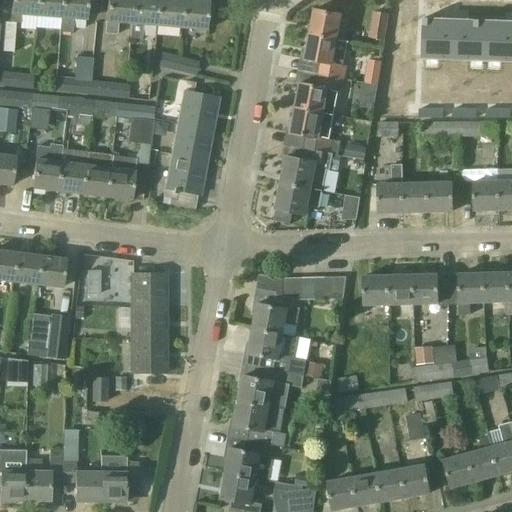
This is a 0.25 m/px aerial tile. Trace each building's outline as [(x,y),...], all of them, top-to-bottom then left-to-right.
[(21,15),(36,17),(37,0),(12,0),(11,22),(15,23),(20,23),(21,15)] [(61,19),(63,0),(37,0),(36,17),(61,19)] [(88,0),(63,0),(61,19),(59,32),(72,33),(74,20),(87,21),(88,0)] [(131,24),(133,0),(108,0),(105,34),(117,35),(118,23),(131,24)] [(133,0),(131,24),(130,39),(142,40),(144,25),(157,26),(158,0),(133,0)] [(158,0),(157,26),(182,28),(183,0),(158,0)] [(186,0),(183,0),(182,28),(207,30),(209,2),(186,0)] [(310,34),(338,39),(343,14),(315,9),(310,34)] [(389,15),(374,12),(369,38),(385,41),(389,15)] [(422,60),(485,62),(486,21),(424,19),(422,60)] [(511,21),(486,21),(485,62),(511,63),(511,21)] [(321,62),(319,74),(345,79),(347,65),(342,64),(346,41),(338,39),(310,34),(305,59),(321,62)] [(177,72),(181,58),(162,53),(159,68),(177,72)] [(199,62),(181,58),(177,72),(196,77),(199,62)] [(367,58),(363,102),(376,103),(376,111),(395,113),(398,82),(381,80),(383,59),(367,58)] [(0,86),(13,88),(15,73),(0,71),(0,86)] [(34,75),(15,73),(13,88),(32,91),(34,75)] [(342,92),(345,79),(319,74),(317,86),(300,83),(295,108),(334,115),(339,91),(342,92)] [(90,96),(91,81),(72,79),(71,94),(90,96)] [(109,98),(110,83),(91,81),(90,96),(109,98)] [(110,83),(109,98),(127,100),(129,84),(110,83)] [(0,106),(12,107),(14,93),(0,91),(0,106)] [(177,124),(212,131),(218,98),(183,92),(177,124)] [(14,93),(12,107),(31,109),(32,94),(14,93)] [(31,109),(54,112),(56,97),(32,94),(31,109)] [(56,97),(54,112),(73,114),(74,99),(56,97)] [(117,103),(93,101),(91,115),(115,118),(117,103)] [(135,120),(136,105),(117,103),(115,118),(135,120)] [(156,107),(136,105),(135,120),(154,122),(156,107)] [(0,107),(0,129),(16,130),(17,108),(0,107)] [(307,136),(305,149),(339,155),(341,142),(329,139),(334,115),(295,108),(291,133),(307,136)] [(419,118),(431,118),(431,110),(419,110),(419,118)] [(443,110),(431,110),(431,118),(443,118),(443,110)] [(452,118),(465,118),(465,110),(452,110),(452,118)] [(465,110),(465,118),(477,118),(477,110),(465,110)] [(486,118),(498,118),(498,110),(486,110),(486,118)] [(498,118),(510,118),(510,110),(498,110),(498,118)] [(471,123),(471,132),(485,132),(485,123),(471,123)] [(499,123),(485,123),(485,132),(499,132),(499,123)] [(206,163),(212,131),(177,124),(171,157),(206,163)] [(398,124),(384,124),(384,133),(398,133),(398,124)] [(412,124),(398,124),(398,133),(412,133),(412,124)] [(441,124),(427,124),(427,133),(441,132),(441,124)] [(441,124),(441,132),(455,132),(455,124),(441,124)] [(31,189),(56,192),(62,146),(49,144),(47,161),(35,160),(31,189)] [(56,192),(81,195),(86,152),(74,151),(62,150),(62,146),(56,192)] [(341,156),(339,155),(305,149),(302,160),(286,157),(281,183),(322,191),(327,167),(331,167),(331,165),(339,166),(341,156)] [(81,195),(106,198),(110,169),(109,169),(111,156),(88,153),(88,152),(86,152),(81,195)] [(15,157),(0,155),(0,184),(11,186),(15,157)] [(110,169),(106,198),(131,201),(136,159),(111,156),(109,169),(110,169)] [(194,209),(197,195),(200,196),(206,163),(171,157),(163,197),(170,198),(169,205),(194,210),(194,209)] [(508,157),(485,158),(486,193),(508,192),(508,157)] [(464,158),(442,159),(443,194),(464,193),(464,158)] [(485,158),(464,158),(464,193),(486,193),(485,158)] [(420,159),(399,160),(400,195),(421,195),(420,159)] [(442,159),(420,159),(421,195),(422,195),(422,194),(443,194),(442,159)] [(399,160),(376,160),(377,196),(400,195),(399,160)] [(322,191),(281,183),(276,210),(305,215),(308,204),(319,206),(322,191)] [(360,198),(346,196),(342,220),(357,220),(360,198)] [(0,280),(13,282),(16,254),(0,251),(0,280)] [(41,257),(16,254),(13,282),(37,285),(41,257)] [(41,257),(37,285),(62,288),(65,260),(41,257)] [(511,273),(481,274),(482,319),(511,318),(511,273)] [(130,308),(166,307),(166,274),(129,274),(130,308)] [(481,274),(449,275),(450,320),(482,319),(481,274)] [(418,275),(387,276),(388,322),(419,321),(418,275)] [(420,275),(418,275),(419,321),(450,320),(449,275),(420,276),(420,275)] [(387,276),(354,277),(356,322),(388,322),(387,276)] [(347,277),(335,278),(336,299),(343,299),(347,277)] [(314,278),(304,279),(305,300),(315,300),(314,278)] [(315,300),(325,300),(325,278),(314,278),(315,300)] [(335,278),(325,278),(325,300),(336,299),(335,278)] [(283,279),(284,297),(294,299),(294,279),(283,279)] [(304,279),(294,279),(294,299),(300,300),(305,300),(304,279)] [(258,304),(253,329),(294,336),(300,300),(294,299),(284,297),(283,280),(281,280),(281,294),(262,291),(259,304),(258,304)] [(130,308),(130,341),(166,340),(166,307),(130,308)] [(46,358),(63,360),(69,317),(51,315),(46,358)] [(261,368),(286,373),(303,376),(306,360),(294,358),(298,337),(294,336),(253,329),(248,354),(264,357),(261,368)] [(166,340),(130,341),(130,374),(166,374),(166,340)] [(45,358),(47,343),(27,341),(26,356),(45,358)] [(452,376),(451,364),(457,364),(456,344),(417,346),(418,378),(452,376)] [(466,374),(490,370),(486,346),(470,348),(472,360),(463,361),(466,374)] [(6,358),(6,359),(5,375),(26,376),(27,362),(27,361),(6,358)] [(286,373),(261,368),(259,378),(244,376),(242,389),(240,401),(269,406),(271,393),(283,395),(285,383),(301,386),(303,376),(286,373)] [(107,378),(92,378),(91,402),(107,403),(107,378)] [(414,401),(412,388),(348,395),(347,382),(341,382),(343,396),(337,397),(338,410),(414,401)] [(269,407),(269,406),(240,401),(235,427),(250,429),(248,440),(273,445),(284,447),(287,434),(280,433),(285,409),(269,407)] [(462,416),(452,418),(455,430),(465,428),(462,416)] [(410,427),(400,429),(403,441),(413,439),(410,427)] [(465,428),(455,430),(458,442),(462,441),(467,440),(465,428)] [(467,440),(462,441),(471,482),(472,482),(472,481),(498,476),(489,435),(467,440)] [(359,438),(349,440),(352,452),(361,450),(359,438)] [(413,439),(403,441),(406,453),(411,452),(415,451),(413,439)] [(226,474),(255,480),(266,482),(273,445),(248,440),(246,451),(231,448),(226,474)] [(458,442),(436,446),(445,488),(471,482),(462,441),(458,442)] [(415,451),(411,452),(420,493),(445,488),(436,446),(415,451)] [(0,500),(24,501),(24,472),(24,460),(24,451),(0,450),(0,500)] [(24,472),(24,501),(49,502),(49,482),(63,483),(62,463),(62,450),(49,450),(48,472),(41,472),(41,461),(24,460),(24,472)] [(361,450),(352,452),(354,464),(359,463),(364,462),(361,450)] [(406,453),(385,458),(394,498),(419,493),(419,494),(420,493),(411,452),(406,453)] [(364,462),(359,463),(368,504),(394,498),(385,458),(364,462)] [(100,462),(100,473),(99,502),(124,503),(124,483),(137,484),(138,463),(124,463),(124,459),(115,459),(115,462),(100,462)] [(75,502),(99,502),(100,473),(76,473),(76,463),(62,463),(63,483),(75,483),(75,502)] [(354,464),(332,469),(341,510),(368,504),(359,463),(354,464)] [(251,502),(255,480),(226,474),(221,499),(230,500),(228,511),(230,511),(260,511),(262,504),(251,502)] [(313,511),(317,489),(300,491),(302,511),(313,511)] [(290,511),(302,511),(300,491),(289,492),(290,511)]
